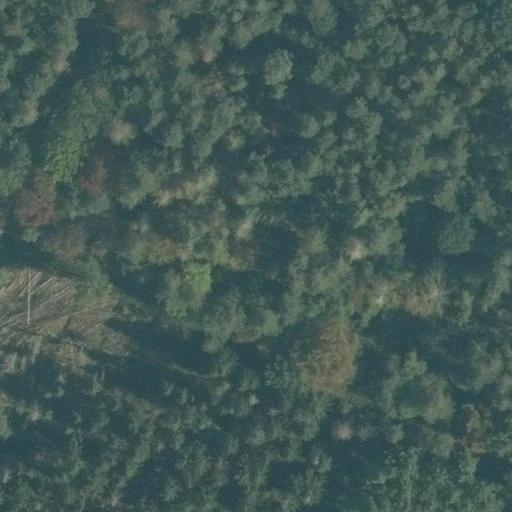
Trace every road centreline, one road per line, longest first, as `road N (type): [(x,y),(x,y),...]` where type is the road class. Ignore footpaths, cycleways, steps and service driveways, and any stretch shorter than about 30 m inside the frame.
road 1 (track): [(0,221),(511,449)]
road 2 (track): [(0,181),(91,0)]
